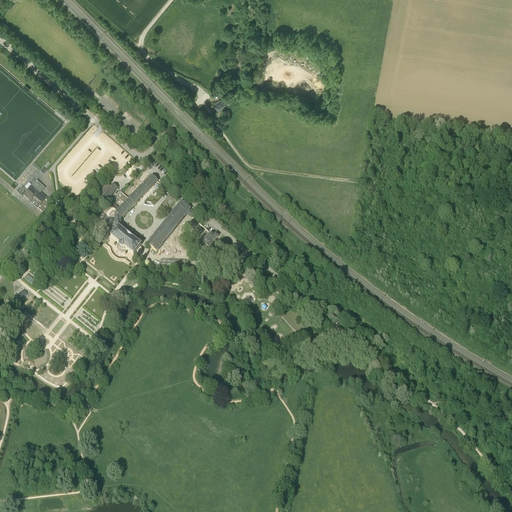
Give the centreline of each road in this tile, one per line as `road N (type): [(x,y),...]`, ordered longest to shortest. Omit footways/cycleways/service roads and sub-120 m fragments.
road 1 (track): [(200,100),(250,167),(415,182),(464,209),(501,212)]
road 2 (unclassified): [(370,353),(140,159)]
road 3 (unclassified): [(140,159),(204,98),(143,53),(144,32),(171,0)]
road 4 (track): [(511,492),(458,427),(374,357)]
road 5 (track): [(274,391),(295,424),(276,511)]
road 6 (residential): [(94,119),(0,38)]
